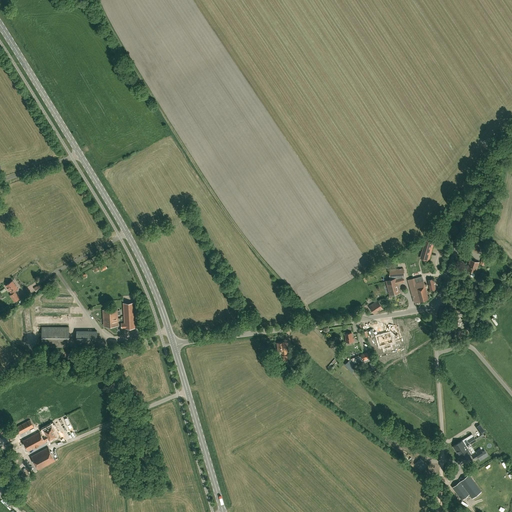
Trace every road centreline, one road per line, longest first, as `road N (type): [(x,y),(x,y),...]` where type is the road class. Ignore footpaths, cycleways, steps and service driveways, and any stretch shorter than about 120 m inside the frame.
road 1 (track): [(96,0),(212,195),(320,326)]
road 2 (tertiary): [(173,345),(432,305)]
road 3 (secondary): [(173,345),(138,254),(79,154)]
road 4 (tertiary): [(432,305),(474,195),(511,137)]
road 5 (secondary): [(79,154),(0,26)]
road 6 (unclassified): [(60,444),(188,392)]
road 7 (unclassified): [(442,477),(436,353)]
road 8 (secondary): [(223,511),(188,392)]
